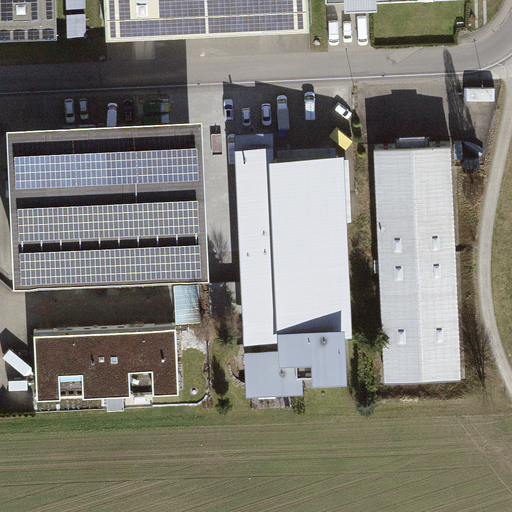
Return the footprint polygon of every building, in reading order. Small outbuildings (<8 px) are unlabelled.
[(0,0),(0,40),(56,39),(55,0),(0,0)] [(309,0),(103,0),(105,30),(310,21),(309,0)] [(61,12),(62,32),(88,31),(87,11),(61,12)] [(199,108),(0,118),(8,278),(207,268),(199,108)] [(269,132),(240,134),(248,336),(283,334),(284,351),(249,352),(250,385),(299,383),(299,372),(341,370),(340,330),(347,330),(340,155),(271,158),(269,132)] [(451,140),(376,144),(386,379),(462,375),(451,140)] [(213,274),(243,274),(243,254),(214,253),(213,274)] [(203,316),(202,279),(177,280),(179,317),(203,316)] [(175,323),(30,330),(33,395),(178,388),(175,323)]
